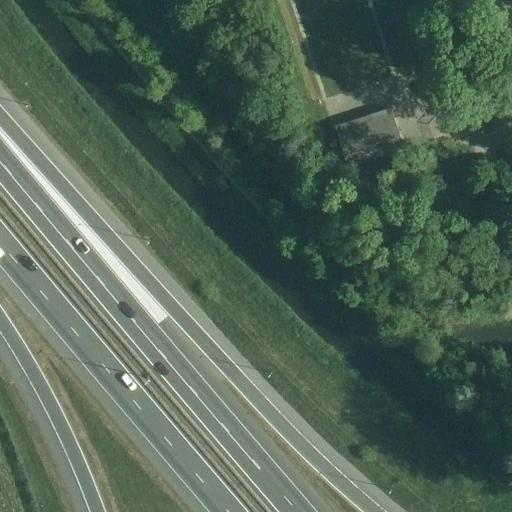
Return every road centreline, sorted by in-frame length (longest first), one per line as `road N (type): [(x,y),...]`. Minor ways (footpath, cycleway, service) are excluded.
road 1 (motorway): [(370,511),(259,406),(49,171),(0,128)]
road 2 (motorway): [(295,511),(0,163)]
road 3 (motorway): [(0,246),(225,511)]
road 4 (motorway): [(0,323),(50,408),(95,511)]
